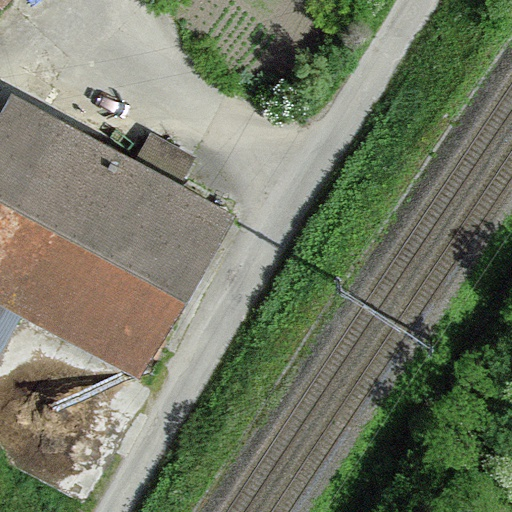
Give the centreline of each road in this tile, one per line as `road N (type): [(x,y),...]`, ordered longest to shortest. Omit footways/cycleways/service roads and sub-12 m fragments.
road 1 (unclassified): [(122,511),(307,189)]
road 2 (residential): [(307,189),(62,52)]
road 3 (unclassified): [(307,189),(425,0)]
